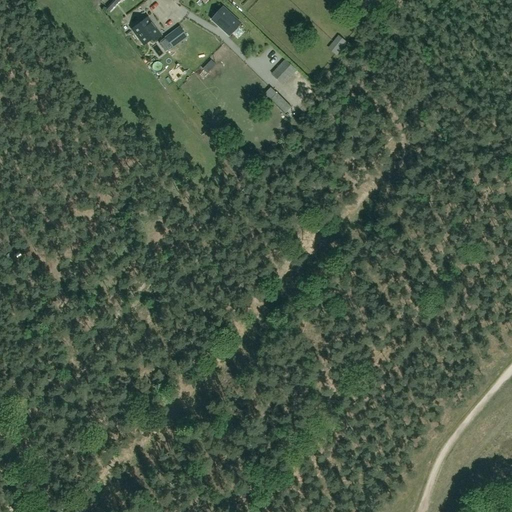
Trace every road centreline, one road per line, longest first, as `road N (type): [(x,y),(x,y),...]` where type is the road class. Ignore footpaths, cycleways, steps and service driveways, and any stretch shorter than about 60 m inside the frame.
road 1 (track): [(511,134),(382,32),(381,20),(399,0)]
road 2 (track): [(422,511),(439,458),(511,368)]
